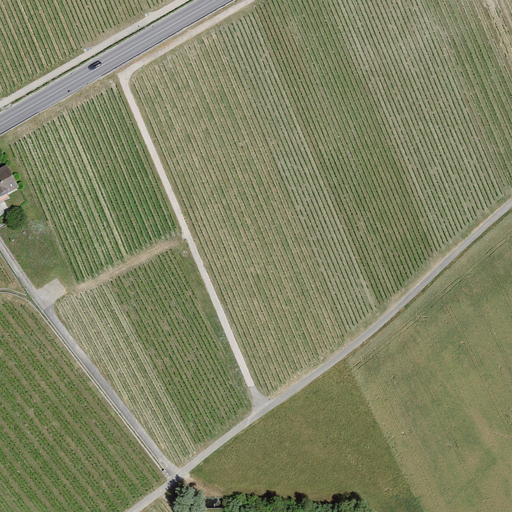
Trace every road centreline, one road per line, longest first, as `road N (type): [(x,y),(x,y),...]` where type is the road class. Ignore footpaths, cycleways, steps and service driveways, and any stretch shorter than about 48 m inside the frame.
road 1 (track): [(250,0),(121,76),(263,412)]
road 2 (unclassified): [(511,206),(386,318),(133,511)]
road 3 (track): [(0,243),(176,475)]
road 4 (secondary): [(217,0),(0,124)]
road 5 (track): [(0,109),(185,0)]
